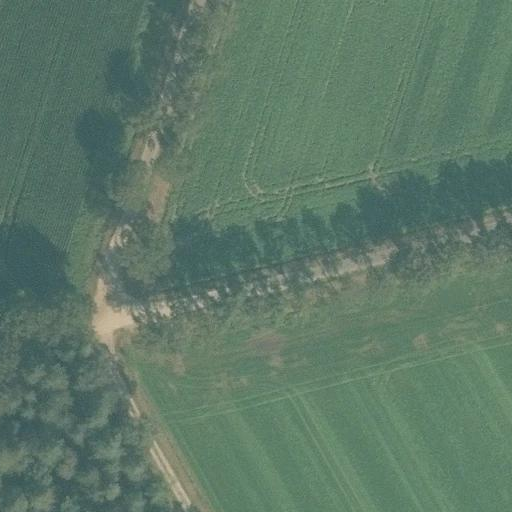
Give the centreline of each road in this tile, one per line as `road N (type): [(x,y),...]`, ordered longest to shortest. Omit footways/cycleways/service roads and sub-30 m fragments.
road 1 (unclassified): [(511,221),(100,316),(202,0)]
road 2 (track): [(0,346),(100,316),(215,511)]
